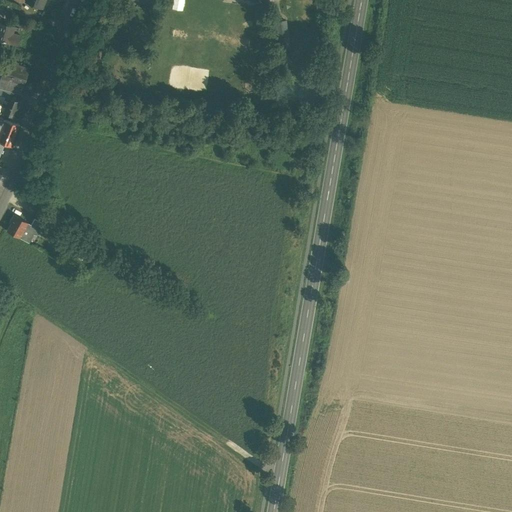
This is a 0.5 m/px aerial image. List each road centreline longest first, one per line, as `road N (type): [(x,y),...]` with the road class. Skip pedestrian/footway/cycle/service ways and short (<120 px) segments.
road 1 (secondary): [(362,0),(273,511)]
road 2 (track): [(261,467),(301,135)]
road 3 (track): [(279,474),(11,294)]
road 4 (residential): [(0,209),(76,0)]
